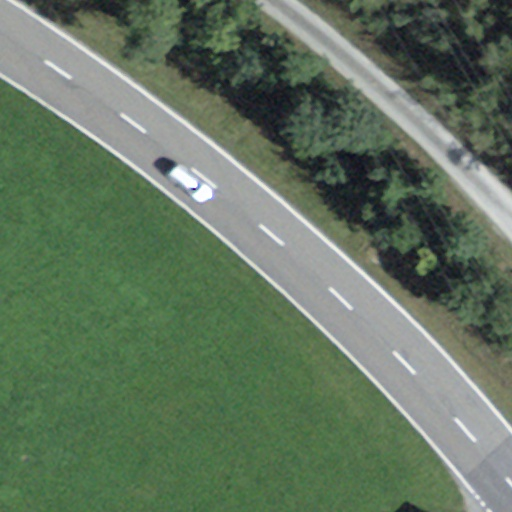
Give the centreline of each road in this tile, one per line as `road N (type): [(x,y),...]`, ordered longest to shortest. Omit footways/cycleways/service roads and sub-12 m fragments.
road 1 (primary): [(511,477),(301,257),(66,74),(0,33)]
road 2 (track): [(511,211),(292,0)]
